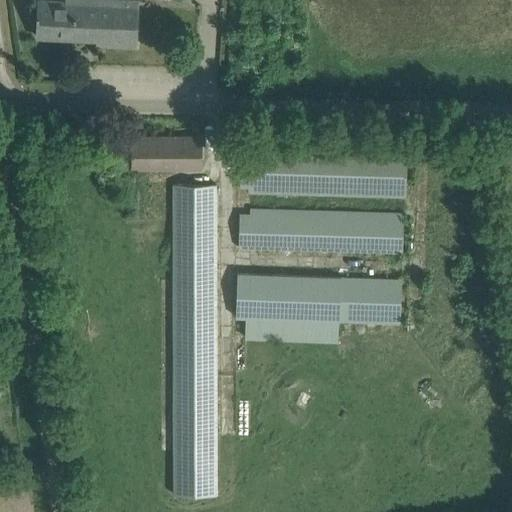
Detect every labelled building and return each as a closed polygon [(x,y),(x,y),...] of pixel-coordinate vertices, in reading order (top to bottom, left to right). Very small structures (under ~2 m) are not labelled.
[(138,47),(139,0),(66,0),(66,1),(47,0),(39,0),(39,13),(37,13),(37,17),(39,17),(38,37),(97,39),(97,45),(138,47)] [(201,167),(202,137),(134,137),(133,167),(201,167)] [(406,197),(407,158),(241,153),(240,187),(250,187),(250,193),(406,197)] [(219,191),(219,186),(217,186),(217,184),(173,183),(173,212),(216,213),(216,191),(219,191)] [(403,251),(404,212),(250,208),(250,214),(240,213),(239,247),(403,251)] [(213,494),(216,213),(173,212),(170,494),(213,494)] [(400,323),(402,279),(238,273),(236,317),(245,317),(245,338),(338,342),(339,320),(400,323)]
